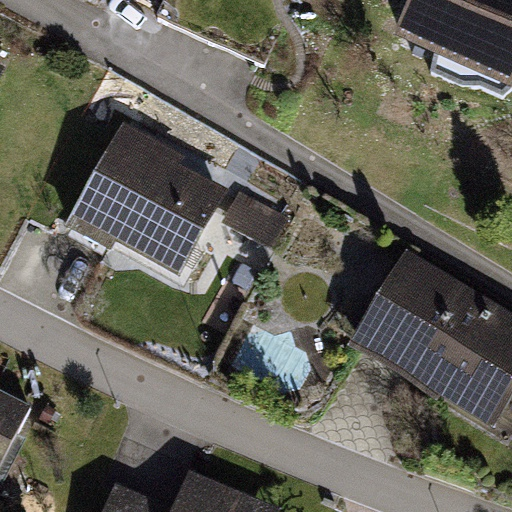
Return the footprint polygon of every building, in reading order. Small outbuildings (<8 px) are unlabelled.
[(511,0),(417,0),(394,53),(511,105),(511,0)] [(0,93),(8,79),(0,74),(0,93)] [(186,158),(125,125),(67,229),(113,254),(118,244),(182,279),(230,192),(182,165),(186,158)] [(241,192),(222,226),(273,254),(292,220),(241,192)] [(511,406),(511,315),(409,252),(349,349),(439,404),(442,398),(496,432),(511,406)] [(0,509),(6,497),(1,494),(25,446),(17,442),(31,414),(0,398),(0,509)] [(175,510),(117,485),(105,511),(282,511),(283,511),(191,472),(175,510)]
